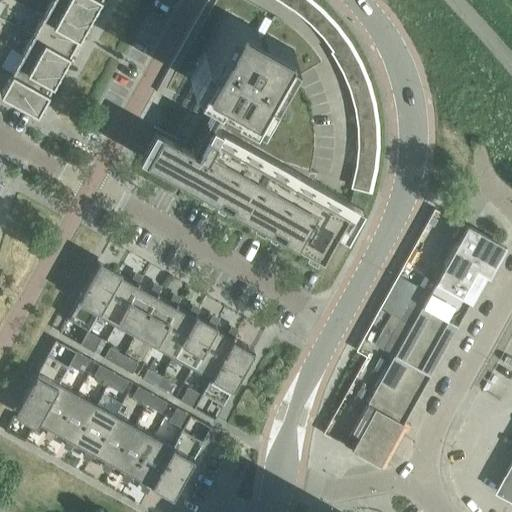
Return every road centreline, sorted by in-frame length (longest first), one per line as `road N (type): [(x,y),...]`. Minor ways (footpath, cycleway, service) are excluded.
road 1 (tertiary): [(341,318),(388,240),(409,168),(409,124),(393,52),(353,0)]
road 2 (residential): [(341,318),(91,185)]
road 3 (residential): [(91,185),(196,0)]
road 4 (unclassified): [(428,478),(446,413),(511,288)]
road 5 (tertiary): [(277,493),(293,418),(341,318)]
road 6 (residential): [(0,347),(91,185)]
road 7 (unclassified): [(277,493),(352,493),(428,478)]
